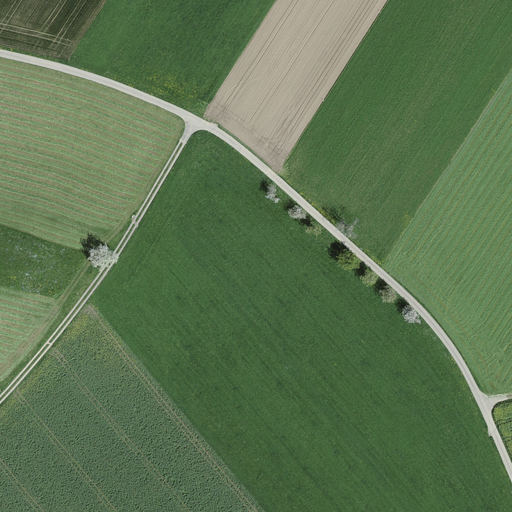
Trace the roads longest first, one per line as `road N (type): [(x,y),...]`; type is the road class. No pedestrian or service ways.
road 1 (residential): [(511,474),(443,336),(234,143),(115,84),(0,53)]
road 2 (track): [(194,120),(69,321),(0,396)]
